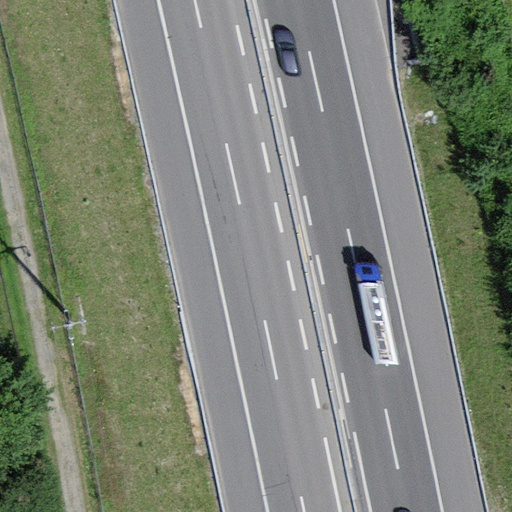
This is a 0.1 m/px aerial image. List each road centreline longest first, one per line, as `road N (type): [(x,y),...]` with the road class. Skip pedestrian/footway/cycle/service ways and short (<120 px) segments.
road 1 (motorway): [(406,511),(297,0)]
road 2 (motorway): [(194,0),(303,511)]
road 3 (track): [(75,511),(0,138)]
